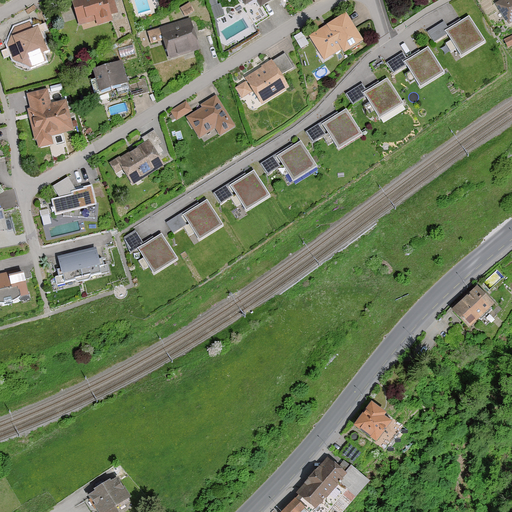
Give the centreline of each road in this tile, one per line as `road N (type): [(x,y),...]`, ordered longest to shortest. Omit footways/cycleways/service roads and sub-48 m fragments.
road 1 (primary): [(246,511),(418,312),(511,229)]
road 2 (residential): [(338,0),(22,193)]
